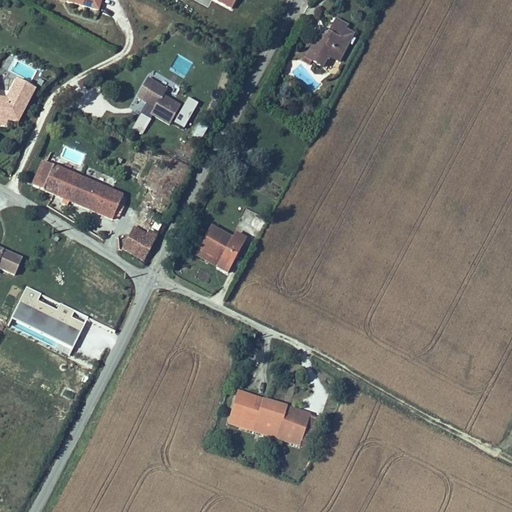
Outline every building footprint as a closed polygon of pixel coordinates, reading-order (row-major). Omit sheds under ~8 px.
[(51,0),(99,14),(103,0),(51,0)] [(210,0),(232,11),(237,0),(210,0)] [(344,72),(355,54),(348,51),(355,39),(352,37),(353,34),(346,30),(342,37),(339,35),(334,43),(324,48),(313,69),(328,77),(333,69),(335,71),(338,68),(344,72)] [(362,43),(355,39),(348,51),(355,54),(362,43)] [(185,112),(168,101),(171,95),(153,84),(142,102),(160,113),(156,119),(174,130),(185,112)] [(0,124),(28,130),(43,103),(24,93),(14,112),(5,111),(2,97),(0,97),(0,124)] [(142,136),(151,120),(140,114),(131,130),(142,136)] [(26,135),(28,130),(0,124),(0,135),(14,138),(15,133),(26,135)] [(200,143),(207,131),(199,126),(191,138),(200,143)] [(106,184),(74,170),(67,186),(99,200),(106,184)] [(139,187),(148,191),(152,182),(142,178),(139,187)] [(99,200),(67,186),(63,194),(89,206),(98,209),(132,225),(136,216),(139,209),(143,201),(106,184),(99,200)] [(156,263),(168,236),(150,228),(138,255),(156,263)] [(221,231),(210,251),(231,264),(228,269),(239,275),(257,244),(246,237),(243,243),(221,231)] [(231,264),(210,251),(206,257),(228,269),(231,264)] [(32,266),(0,254),(0,281),(3,282),(5,276),(25,283),(32,266)] [(24,290),(8,328),(72,354),(88,316),(24,290)] [(86,331),(81,343),(89,347),(95,335),(86,331)] [(249,440),(257,408),(245,405),(236,436),(249,440)] [(316,425),(257,408),(249,440),(307,456),(316,425)] [(316,425),(307,456),(320,460),(329,429),(316,425)]
